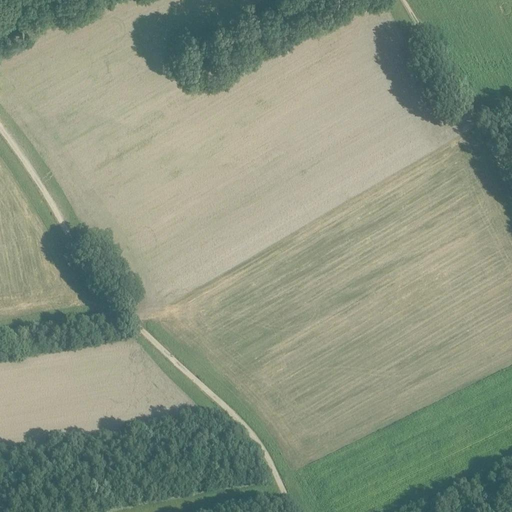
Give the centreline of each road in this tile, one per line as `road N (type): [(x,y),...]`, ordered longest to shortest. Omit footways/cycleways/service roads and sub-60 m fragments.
road 1 (track): [(0,133),(104,292),(232,417),(293,511)]
road 2 (track): [(401,0),(511,184)]
road 3 (track): [(0,344),(125,316)]
